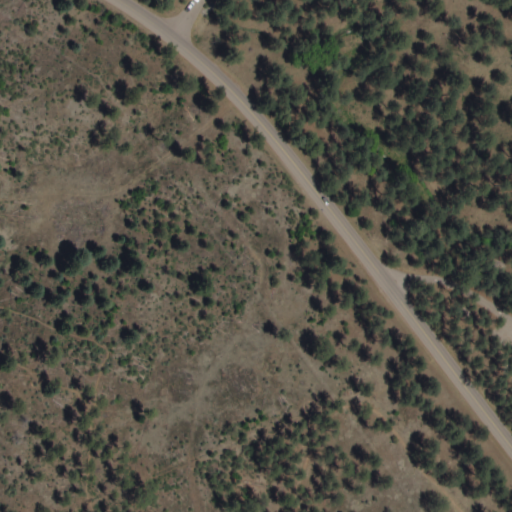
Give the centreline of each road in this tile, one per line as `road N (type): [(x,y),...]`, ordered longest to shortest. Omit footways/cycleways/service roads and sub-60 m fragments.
road 1 (tertiary): [(393,299),(289,162),(200,66),(172,38),(103,0)]
road 2 (residential): [(511,453),(393,299)]
